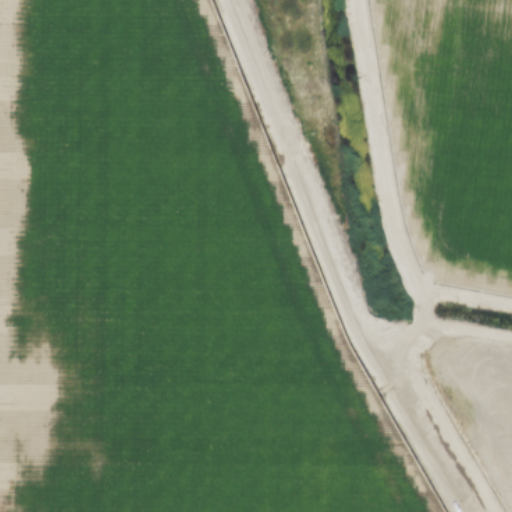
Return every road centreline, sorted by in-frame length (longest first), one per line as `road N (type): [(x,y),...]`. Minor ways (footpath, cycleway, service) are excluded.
road 1 (track): [(386,382),(345,314),(222,0)]
road 2 (track): [(511,337),(417,323),(386,382),(459,511)]
road 3 (track): [(353,0),(395,228),(423,300)]
road 4 (track): [(511,303),(443,290),(423,300),(417,323),(391,342),(357,334)]
